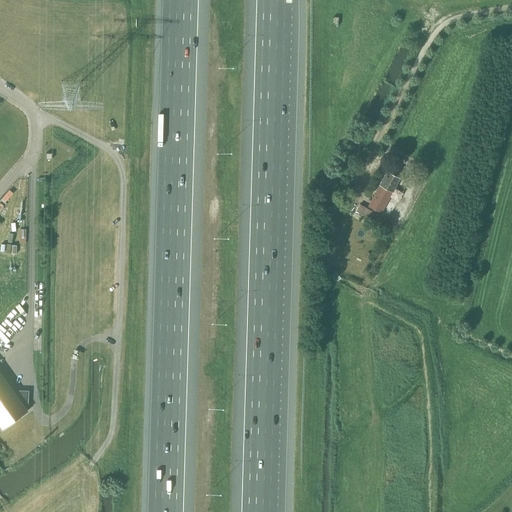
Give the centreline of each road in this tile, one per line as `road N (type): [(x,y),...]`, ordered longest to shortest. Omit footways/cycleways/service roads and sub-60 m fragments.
road 1 (motorway): [(258,511),(274,0)]
road 2 (motorway): [(180,0),(165,511)]
road 3 (unclassified): [(41,118),(101,145),(121,174),(119,336)]
road 4 (unknown): [(33,157),(20,372)]
road 5 (unclassified): [(119,336),(112,432),(99,455)]
road 6 (unclassified): [(119,336),(83,346),(69,408),(52,421)]
